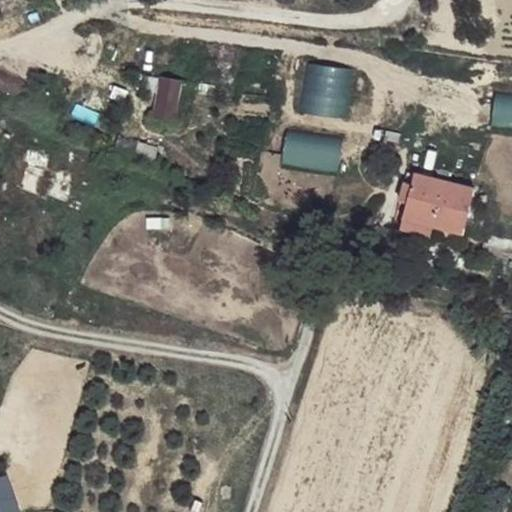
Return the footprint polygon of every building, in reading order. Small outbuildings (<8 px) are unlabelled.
[(153,111),(176,115),(182,75),(158,72),(153,111)] [(458,145),(507,153),(511,123),(511,104),(466,97),(458,145)] [(35,170),(31,194),(82,204),(91,155),(33,144),(28,169),(35,170)] [(406,215),(435,177),(415,173),(403,214),(406,215)] [(475,186),(435,177),(406,215),(465,228),(475,186)] [(92,321),(97,292),(68,288),(63,316),(92,321)]
